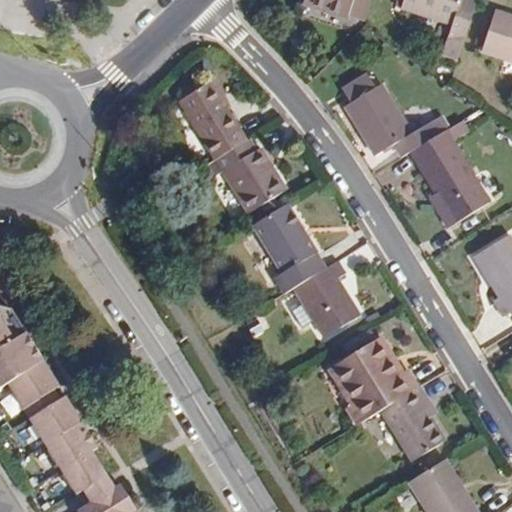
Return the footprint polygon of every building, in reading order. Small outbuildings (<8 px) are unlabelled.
[(372,0),(304,0),(303,5),(347,19),(349,15),(366,20),(372,0)] [(403,0),(401,9),(452,27),(442,57),(457,62),(476,4),(463,0),(403,0)] [(511,17),(495,12),(481,53),(511,63),(511,17)] [(400,160),(411,153),(439,136),(431,123),(411,135),(381,85),(376,89),(368,76),(344,90),(352,103),(345,107),(376,157),(392,147),(400,160)] [(204,87),(199,80),(185,89),(189,96),(204,87)] [(179,102),(216,161),(246,143),(220,101),(215,93),(219,90),(213,81),(204,87),(189,96),(179,102)] [(224,99),(219,90),(215,93),(220,101),(224,99)] [(446,132),(450,129),(442,116),(431,123),(439,136),(446,132)] [(463,121),(450,129),(446,132),(453,143),(470,133),(463,121)] [(439,136),(411,153),(437,194),(456,225),(490,203),(453,143),(446,132),(439,136)] [(249,141),(246,143),(216,161),(209,165),(216,176),(221,173),(247,215),(287,191),(261,148),(256,151),(249,141)] [(456,225),(437,194),(428,199),(447,230),(456,225)] [(283,296),(293,290),(327,269),(317,254),(287,205),(252,227),(281,275),(273,280),(283,296)] [(511,313),(511,314),(511,240),(509,236),(473,258),(498,298),(493,302),(503,318),(511,313)] [(327,269),(293,290),(303,306),(313,322),(323,338),(360,315),(338,280),(345,275),(337,262),(327,269)] [(92,452),(97,449),(88,434),(83,437),(68,413),(74,410),(65,396),(59,399),(55,402),(49,392),(54,390),(59,387),(11,308),(0,305),(0,387),(6,385),(74,496),(82,491),(106,477),(92,452)] [(313,322),(303,306),(292,312),(303,329),(313,322)] [(266,330),(259,317),(244,325),(252,338),(266,330)] [(405,372),(384,337),(381,339),(402,375),(405,372)] [(357,426),(381,412),(418,389),(406,372),(405,372),(402,375),(381,339),(329,370),(352,408),(347,411),(357,426)] [(418,389),(381,412),(412,462),(446,441),(431,418),(424,405),(428,402),(420,388),(418,389)] [(59,399),(54,390),(49,392),(55,402),(59,399)] [(436,415),(428,402),(424,405),(431,418),(436,415)] [(88,434),(74,410),(68,413),(83,437),(88,434)] [(463,490),(445,461),(439,464),(457,494),(463,490)] [(408,483),(426,511),(476,511),(463,490),(457,494),(439,464),(408,483)] [(89,504),(114,488),(106,477),(82,491),(89,504)] [(135,511),(119,486),(114,488),(89,504),(75,511),(135,511)]
